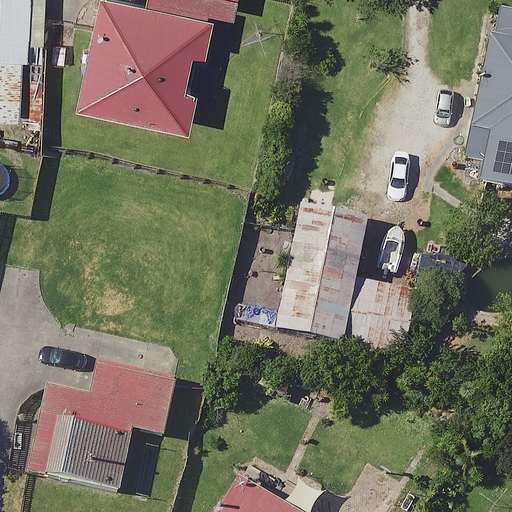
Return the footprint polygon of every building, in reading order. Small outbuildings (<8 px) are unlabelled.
[(0,0),(0,112),(12,113),(15,50),(21,51),(23,0),(0,0)] [(226,0),(91,0),(72,98),(180,120),(187,82),(173,79),(181,42),(196,45),(204,4),(225,9),(226,0)] [(511,12),(488,8),(454,176),(511,188),(511,12)] [(253,138),(231,134),(221,186),(244,190),(253,138)] [(357,219),(293,204),(264,327),(392,358),(407,293),(344,278),(357,219)] [(165,380),(85,364),(82,379),(38,370),(17,470),(110,489),(123,428),(153,434),(165,380)] [(284,511),(226,478),(205,511),(284,511)]
